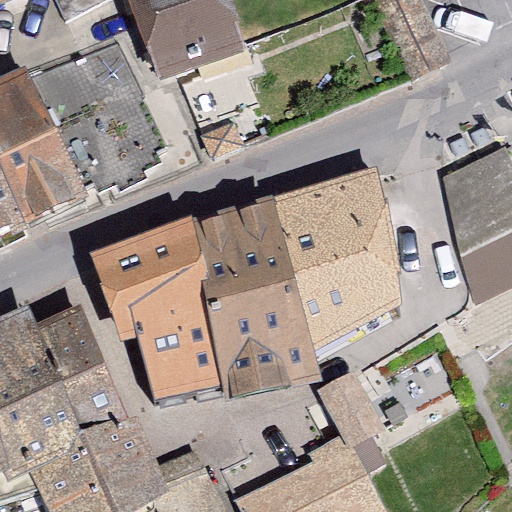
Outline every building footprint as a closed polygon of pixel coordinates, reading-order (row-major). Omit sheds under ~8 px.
[(0,0),(0,19),(53,0),(0,0)] [(200,0),(113,0),(145,110),(224,86),(200,0)] [(439,69),(408,0),(395,0),(373,10),(407,89),(441,75),(439,69)] [(108,62),(18,100),(72,223),(164,184),(108,62)] [(0,107),(0,238),(6,252),(72,223),(18,100),(0,107)] [(511,195),(500,170),(441,199),(468,321),(511,298),(511,195)] [(398,306),(372,174),(94,258),(145,401),(319,369),(316,352),(398,306)] [(22,314),(0,323),(0,474),(29,465),(53,511),(131,511),(164,490),(81,310),(28,332),(22,314)] [(356,375),(321,394),(348,447),(384,429),(356,375)] [(380,511),(347,451),(236,504),(239,511),(380,511)]
